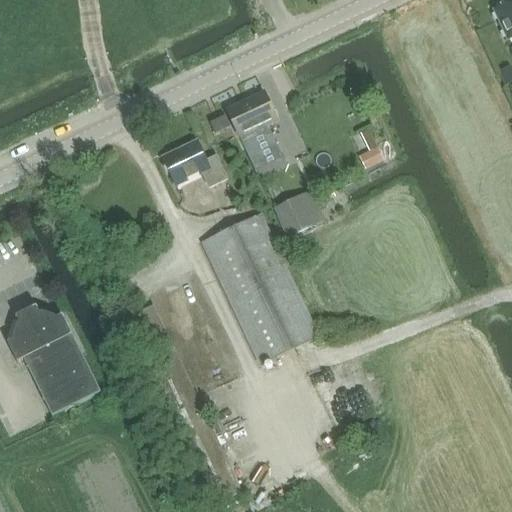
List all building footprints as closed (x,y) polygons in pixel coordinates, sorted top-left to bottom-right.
[(511,2),(507,5),(506,3),(496,7),(497,10),(494,11),(507,41),(511,39),(511,2)] [(263,93),(263,94),(226,111),(255,173),(256,172),(281,160),(282,160),(267,127),(277,122),(263,93)] [(210,126),(215,137),(230,129),(224,118),(210,126)] [(164,160),(176,187),(202,176),(208,190),(227,182),(216,158),(206,163),(197,145),(164,160)] [(378,146),(357,155),(364,170),(385,162),(378,146)] [(277,207),(291,236),(312,226),(298,197),(277,207)] [(318,339),(260,216),(202,243),(260,366),(318,339)] [(8,345),(18,365),(24,362),(53,419),(101,395),(63,318),(57,321),(56,319),(42,315),(40,316),(37,308),(16,319),(20,326),(18,327),(13,340),(14,342),(8,345)] [(324,465),(335,459),(329,446),(317,452),(324,465)]
